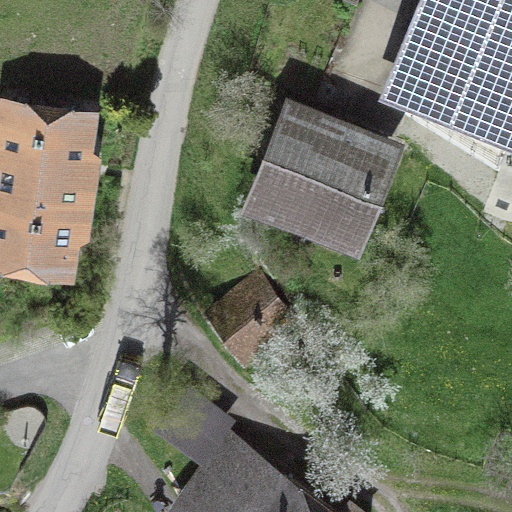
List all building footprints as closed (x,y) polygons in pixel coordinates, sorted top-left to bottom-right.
[(476,124),(485,101),(511,111),(511,0),(432,0),(396,93),(476,124)] [(0,240),(65,250),(86,113),(10,102),(0,169),(0,240)] [(351,231),(385,148),(293,110),(259,193),(351,231)] [(212,309),(244,351),(290,316),(259,274),(212,309)] [(362,511),(347,500),(338,511),(337,511),(237,437),(188,502),(201,511),(362,511)]
